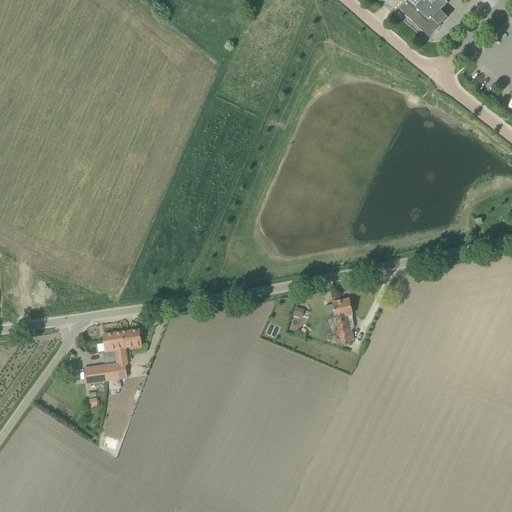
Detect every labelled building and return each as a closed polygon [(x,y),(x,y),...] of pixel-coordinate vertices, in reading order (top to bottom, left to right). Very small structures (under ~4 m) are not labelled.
[(9,0),(0,20),(0,107),(48,0),(9,0)] [(441,11),(448,4),(443,0),(403,0),(406,3),(399,10),(405,15),(405,16),(407,18),(408,18),(415,24),(420,30),(422,33),(423,32),(428,38),(435,31),(436,31),(441,25),(448,18),(441,11)] [(67,175),(132,28),(107,17),(42,164),(67,175)] [(0,141),(18,150),(43,94),(24,86),(0,139),(0,141)] [(0,187),(9,168),(0,164),(0,187)] [(0,278),(8,283),(53,192),(28,180),(0,236),(0,278)] [(336,319),(342,346),(350,344),(349,342),(354,341),(352,331),(354,328),(352,316),(349,300),(333,303),(336,319)] [(292,314),(301,317),(303,309),(295,306),(292,314)] [(142,348),(139,330),(121,333),(123,343),(115,344),(116,352),(142,348)] [(121,333),(104,335),(103,335),(105,352),(103,352),(105,364),(118,362),(116,352),(115,344),(123,343),(121,333)] [(85,369),(87,383),(87,385),(126,378),(124,363),(85,369)]
